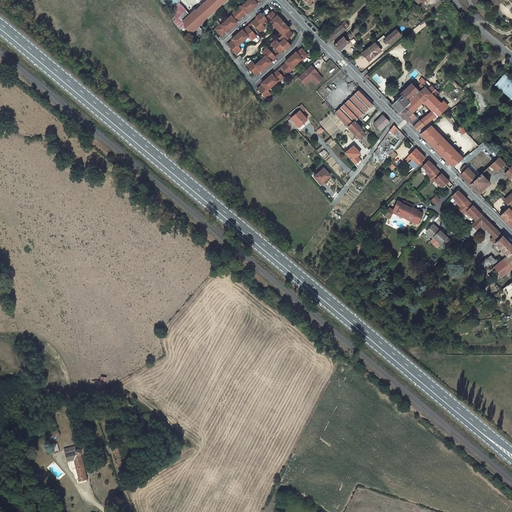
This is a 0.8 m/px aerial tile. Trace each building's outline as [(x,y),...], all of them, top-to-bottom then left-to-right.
[(202,30),(198,25),(200,24),(201,25),(205,21),(204,20),(226,0),(207,0),(196,10),(195,9),(191,13),(191,14),(190,15),(186,10),(178,17),(186,25),(184,26),(194,38),(202,30)] [(221,36),(224,32),(224,31),(225,30),(227,32),(237,23),(235,21),(237,19),(238,20),(245,14),(244,13),(245,12),(247,14),(257,4),(256,2),(257,1),(258,2),(260,0),(248,0),(241,7),(240,6),(230,15),(231,16),(221,25),(220,24),(217,27),(215,29),(221,36)] [(252,23),(258,30),(260,28),(262,31),(265,28),(262,24),(267,19),(270,23),(271,22),(277,28),(283,22),(277,15),(275,17),(274,16),(275,15),(272,11),(265,17),(261,13),(256,17),(258,19),(256,20),(255,20),(252,23)] [(293,35),(290,31),(289,32),(287,30),(289,29),(283,22),(277,28),(282,35),(279,38),(282,41),(280,43),(276,39),(273,42),(275,45),(274,47),(280,53),(283,50),(282,49),(284,48),(285,50),(291,45),(286,40),(293,35)] [(327,38),(331,42),(346,29),(342,25),(327,38)] [(228,45),(234,51),(236,50),(238,52),(241,49),(238,46),(248,37),(251,40),(255,37),(252,35),(254,33),(248,26),(244,29),(245,30),(244,32),(242,30),(232,39),(233,41),(232,42),(231,41),(228,45)] [(396,29),(386,38),(390,44),(401,35),(396,29)] [(384,35),(378,40),(382,45),(382,49),(381,50),(382,50),(390,43),(390,44),(386,38),(384,35)] [(348,42),(343,37),(334,45),(339,51),(348,42)] [(378,40),(363,53),(369,60),(382,50),(381,50),(382,49),(382,45),(378,40)] [(261,72),(272,62),(270,60),(271,59),(272,60),(276,57),(270,50),(268,52),(265,49),(262,52),(265,56),(255,65),(252,61),(249,64),(251,67),(249,69),(256,75),(259,72),(258,71),(260,70),(261,72)] [(303,60),(308,55),(302,49),(298,52),(299,53),(298,54),(296,52),(285,62),(287,63),(286,65),(285,64),(281,67),(287,74),(293,69),(292,68),(302,59),(303,60)] [(314,70),(310,66),(298,77),(305,84),(311,79),(312,78),(317,83),(322,78),(317,73),(318,73),(315,69),(314,70)] [(278,82),(282,79),(279,76),(281,74),(278,70),(274,74),(275,75),(273,76),(272,74),(261,83),(263,85),(262,87),(261,86),(257,89),(263,96),(265,94),(268,97),(271,94),(268,90),(278,81),(278,82)] [(511,96),(511,83),(504,76),(498,84),(511,96)] [(451,77),(449,79),(457,87),(459,85),(451,77)] [(436,90),(426,80),(420,89),(421,90),(417,95),(423,101),(431,94),(436,90)] [(419,91),(411,83),(398,97),(400,99),(397,101),(393,106),(399,112),(406,106),(409,103),(408,102),(419,91)] [(348,127),(356,135),(356,134),(361,130),(362,129),(355,122),(373,103),(359,89),(335,113),(348,127)] [(431,94),(423,101),(426,104),(434,112),(436,116),(437,116),(448,106),(444,101),(441,104),(434,97),(438,93),(436,90),(431,94)] [(423,101),(417,95),(409,103),(406,106),(412,112),(417,108),(423,101)] [(423,101),(417,108),(419,110),(426,104),(423,101)] [(412,112),(406,106),(399,112),(408,122),(411,120),(410,119),(415,115),(412,112)] [(294,116),(301,125),(307,120),(299,111),(294,116)] [(436,116),(434,112),(433,113),(432,111),(427,115),(431,120),(436,116)] [(390,122),(383,115),(374,124),(381,131),(390,122)] [(431,120),(427,115),(420,121),(424,125),(425,123),(428,120),(431,120)] [(301,125),(294,116),(291,118),(291,119),(298,127),(299,127),(301,125)] [(412,125),(413,127),(420,121),(416,117),(411,121),(414,124),(412,125)] [(291,119),(289,121),(296,129),(298,127),(291,119)] [(413,127),(418,131),(424,125),(420,121),(413,127)] [(394,125),(390,130),(392,132),(395,135),(399,130),(394,125)] [(431,125),(420,134),(438,152),(449,144),(447,142),(445,143),(443,140),(444,139),(439,134),(436,136),(434,138),(432,136),(433,134),(436,131),(431,125)] [(365,133),(361,130),(356,134),(360,138),(365,133)] [(405,136),(399,130),(395,135),(401,140),(405,136)] [(453,148),(449,144),(438,152),(453,167),(463,159),(455,150),(452,153),(450,155),(448,153),(450,151),(453,148)] [(360,154),(353,146),(346,153),(352,160),(352,161),(357,167),(362,161),(357,156),(360,154)] [(405,159),(415,169),(426,158),(417,148),(411,154),(408,156),(405,159)] [(505,164),(498,157),(490,165),(497,172),(505,164)] [(433,166),(428,160),(422,166),(429,173),(426,176),(432,182),(434,181),(438,184),(439,183),(443,187),(446,185),(449,181),(444,176),(443,177),(442,176),(443,175),(439,171),(435,167),(434,168),(433,166)] [(470,185),(477,177),(465,166),(461,170),(463,172),(460,175),(470,185)] [(330,175),(324,168),(314,177),(321,184),(324,181),(329,178),(328,176),(330,175)] [(490,183),(481,174),(470,185),(479,194),(490,183)] [(465,198),(458,190),(455,193),(452,196),(460,205),(457,207),(461,211),(464,214),(467,212),(476,221),(482,215),(474,207),(473,208),(472,207),(473,206),(470,202),(466,199),(465,200),(464,198),(465,198)] [(436,195),(431,200),(436,205),(436,204),(440,200),(436,195)] [(418,223),(423,213),(418,211),(418,210),(412,207),(411,208),(402,204),(403,203),(402,203),(398,201),(394,210),(393,212),(398,214),(398,213),(407,217),(407,218),(411,220),(413,221),(418,223)] [(511,216),(511,211),(508,208),(500,215),(506,222),(511,216)] [(482,215),(476,221),(480,225),(481,224),(486,219),(482,215)] [(481,224),(493,236),(498,232),(486,219),(481,224)] [(476,221),(471,225),(476,229),(480,225),(476,221)] [(446,237),(433,224),(427,231),(440,243),(441,243),(444,246),(450,240),(446,237)] [(472,226),(467,231),(472,236),(476,231),(472,226)] [(436,247),(440,243),(427,231),(426,232),(433,238),(430,241),(433,244),(436,247)] [(507,256),(509,255),(511,252),(511,245),(498,232),(493,236),(490,239),(502,251),(507,256)] [(487,257),(479,264),(486,273),(494,267),(499,262),(496,259),(495,260),(491,255),(487,258),(487,257)] [(511,259),(509,255),(507,256),(504,258),(499,262),(507,272),(511,267),(511,259)] [(499,262),(494,267),(501,276),(507,272),(499,262)] [(511,282),(503,289),(511,300),(511,282)] [(75,465),(79,464),(86,461),(88,458),(85,452),(82,453),(80,450),(71,454),(75,465)] [(87,485),(93,483),(86,461),(79,464),(87,485)]
